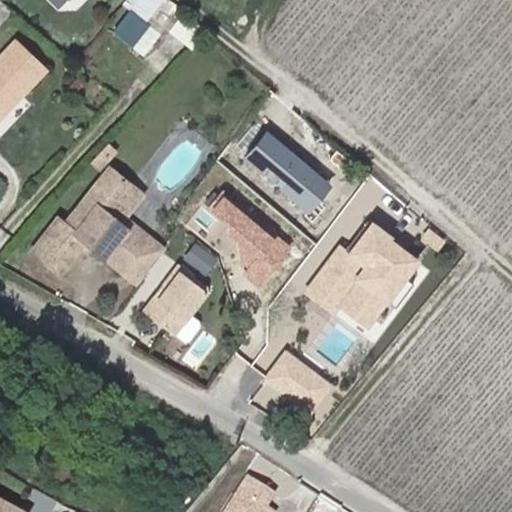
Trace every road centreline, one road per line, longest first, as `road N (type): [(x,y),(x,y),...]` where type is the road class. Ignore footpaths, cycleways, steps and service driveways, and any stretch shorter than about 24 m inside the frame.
road 1 (track): [(511,273),(191,0)]
road 2 (residential): [(0,292),(319,473)]
